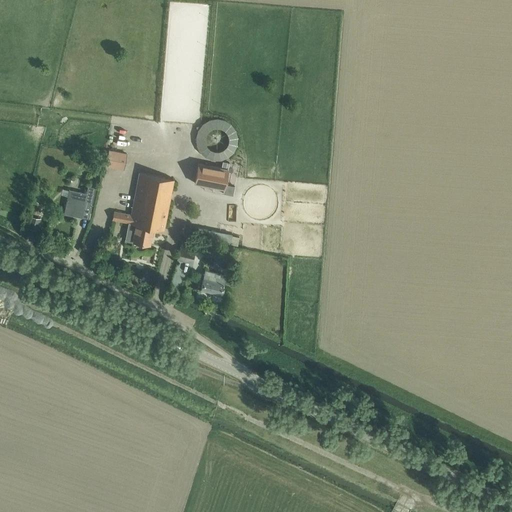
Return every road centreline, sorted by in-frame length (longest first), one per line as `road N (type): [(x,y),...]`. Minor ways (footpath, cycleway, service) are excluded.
road 1 (track): [(448,511),(33,314),(4,293)]
road 2 (tertiary): [(261,387),(0,261)]
road 3 (residential): [(261,387),(0,291)]
road 4 (tertiary): [(511,506),(261,387)]
